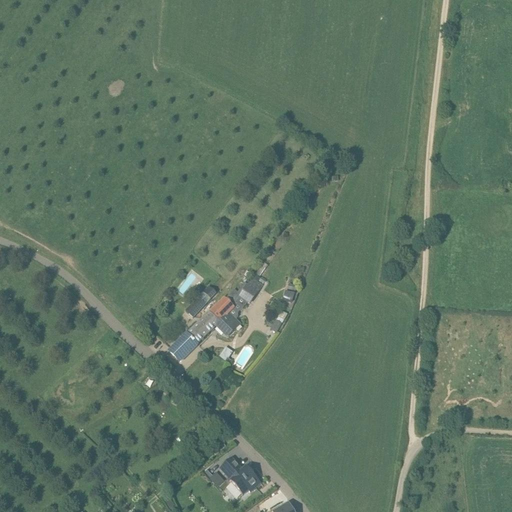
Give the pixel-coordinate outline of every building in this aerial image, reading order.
[(208,286),(202,293),(210,300),(216,294),(208,286)] [(257,292),(248,286),(236,304),(237,304),(233,308),(232,309),(238,314),(247,304),(248,305),(257,292)] [(193,319),(205,306),(197,298),(185,311),(193,319)] [(232,309),(233,308),(224,299),(210,314),(220,323),(228,314),(232,309)] [(231,324),(235,320),(228,314),(220,323),(210,314),(198,324),(187,335),(197,345),(214,329),(215,328),(227,339),(236,329),(231,324)] [(282,324),(275,320),(270,331),(276,334),(282,324)] [(170,352),(181,362),(197,345),(187,335),(170,352)] [(231,459),(220,469),(232,482),(230,483),(242,496),(248,491),(250,493),(260,484),(250,472),(246,468),(242,472),(231,459)] [(213,484),(220,478),(216,473),(211,477),(206,471),(204,473),(213,484)]
